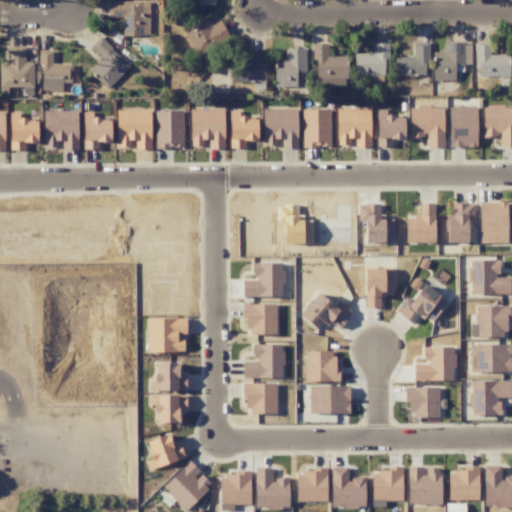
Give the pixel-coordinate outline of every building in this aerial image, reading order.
[(148,7),(141,7),(141,1),(108,2),(108,17),(123,17),(123,35),(149,35),(148,7)] [(210,25),(206,17),(182,28),(195,56),(229,40),(220,21),(210,25)] [(107,89),(129,66),(99,37),(90,47),(101,57),(88,71),(107,89)] [(373,53),(354,54),(354,76),(384,75),(383,60),(389,60),(388,43),(372,43),(373,53)] [(413,57),(395,57),(395,76),(428,75),(427,43),(412,43),(413,57)] [(470,65),(471,43),(444,43),(444,53),(433,53),(433,80),(455,80),(455,65),(470,65)] [(509,55),(489,55),(489,43),(476,43),(475,76),(509,77),(509,55)] [(347,86),(346,56),(328,57),(327,44),(314,44),(315,87),(347,86)] [(24,47),(7,47),(8,63),(0,62),(0,87),(33,87),(33,62),(25,63),(24,47)] [(275,87),(296,87),(295,73),(306,73),(305,49),(285,49),(285,59),(275,59),(275,87)] [(52,51),(41,50),(40,91),(62,91),(62,82),(71,83),(71,64),(52,64),(52,51)] [(265,82),(266,52),(249,52),(249,63),(232,63),(231,82),(265,82)] [(500,146),(511,146),(511,106),(483,106),(482,136),(500,136),(500,146)] [(409,137),(426,137),(426,148),(443,148),(444,107),(409,107),(409,137)] [(449,147),(477,147),(476,107),(448,107),(449,147)] [(336,109),(337,145),(353,145),(353,148),(370,147),(369,108),(336,109)] [(206,149),(224,148),(223,109),(190,110),(190,147),(206,146),(206,149)] [(263,109),(263,146),(279,145),(279,148),(297,148),(296,109),(263,109)] [(302,147),(329,147),(329,109),(302,110),(302,147)] [(117,110),(117,147),(133,147),(133,149),(151,149),(150,110),(117,110)] [(182,110),(155,110),(155,148),(182,148),(182,110)] [(244,148),(244,141),(257,141),(257,117),(239,117),(239,111),(230,110),(229,148),(244,148)] [(56,148),(56,141),(62,141),(63,150),(77,150),(77,111),(43,111),(44,148),(56,148)] [(25,150),(25,142),(37,143),(37,119),(18,119),(18,113),(10,113),(9,150),(25,150)] [(391,140),(404,140),(404,117),(376,117),(377,147),(391,146),(391,140)] [(406,243),(434,242),(433,203),(419,204),(419,219),(405,219),(406,243)] [(473,203),(452,203),(452,219),(438,219),(438,242),(467,242),(467,221),(473,221),(473,203)] [(480,243),(507,242),(506,203),(479,203),(480,243)] [(393,219),(379,220),(379,214),(364,214),(365,243),(393,242),(393,219)] [(508,294),(508,277),(498,277),(498,260),(476,260),(476,283),(471,283),(471,294),(508,294)] [(282,263),(253,263),(253,280),(242,280),(242,296),(281,297),(282,263)] [(393,292),(392,268),(364,268),(365,308),(382,307),(381,292),(393,292)] [(445,300),(424,285),(412,301),(406,297),(395,311),(413,325),(423,312),(431,318),(445,300)] [(352,312),(336,300),(330,307),(325,302),(316,314),(311,311),(314,308),(309,303),(300,315),(318,329),(324,320),(337,330),(352,312)] [(506,337),(506,306),(475,306),(476,337),(506,337)] [(147,352),(183,352),(183,336),(185,336),(185,318),(147,319),(147,352)] [(242,362),(242,378),(282,378),(282,344),(253,345),(253,362),(242,362)] [(423,347),(424,364),(413,364),(413,381),(453,380),(452,347),(423,347)] [(335,351),(304,351),(305,382),(336,381),(335,351)] [(186,390),(185,375),(178,375),(178,363),(155,363),(155,382),(148,382),(148,391),(186,390)] [(510,381),(471,381),(472,415),(500,415),(499,398),(510,398),(510,381)] [(247,414),(275,415),(276,384),(242,383),(242,398),(247,398),(247,414)] [(348,412),(348,386),(308,387),(308,414),(348,412)] [(438,388),(406,387),(406,417),(437,418),(438,388)] [(186,395),(148,395),(148,406),(156,406),(156,422),(178,423),(178,409),(186,409),(186,395)] [(172,446),(168,434),(146,442),(152,459),(145,462),(148,470),(184,458),(179,444),(172,446)] [(200,473),(189,461),(162,487),(184,511),(211,486),(199,473),(200,473)] [(483,466),(484,507),(511,506),(511,476),(500,476),(500,466),(483,466)] [(288,508),(287,479),(270,480),(270,468),(254,468),(255,509),(288,508)] [(409,505),(440,504),(439,469),(424,469),(423,468),(408,469),(409,505)] [(364,506),(364,478),(346,478),(346,469),(332,469),(332,506),(364,506)] [(448,470),(448,501),(478,500),(477,469),(448,470)] [(391,478),(391,472),(372,471),(371,500),(400,500),(400,479),(391,478)] [(249,473),(219,474),(220,505),(250,504),(249,473)] [(296,502),(326,501),(325,473),(296,473),(296,502)]
